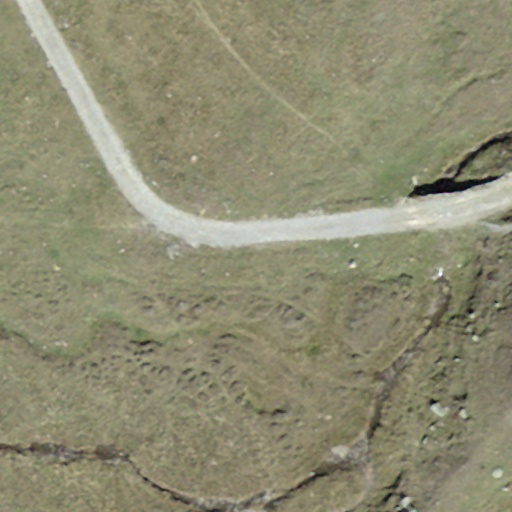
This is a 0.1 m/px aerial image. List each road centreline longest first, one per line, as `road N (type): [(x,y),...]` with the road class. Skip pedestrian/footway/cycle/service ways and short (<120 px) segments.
road 1 (track): [(184,224),(239,230),(479,201),(511,182)]
road 2 (track): [(26,0),(129,181),(184,224)]
